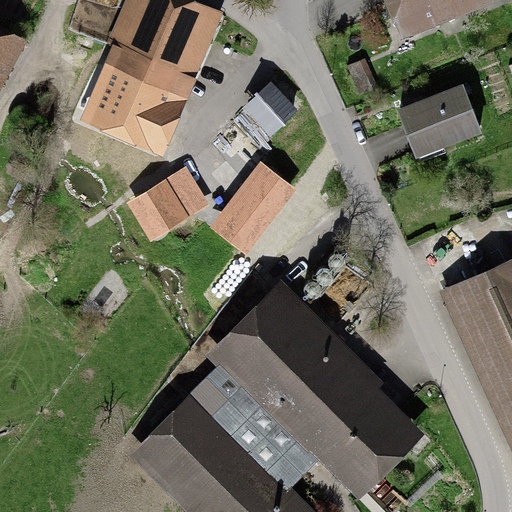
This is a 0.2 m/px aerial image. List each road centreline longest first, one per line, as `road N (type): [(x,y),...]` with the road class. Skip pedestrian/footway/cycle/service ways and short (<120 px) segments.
road 1 (tertiary): [(497,511),(489,463),(306,63),(292,0)]
road 2 (unknown): [(59,0),(0,123)]
